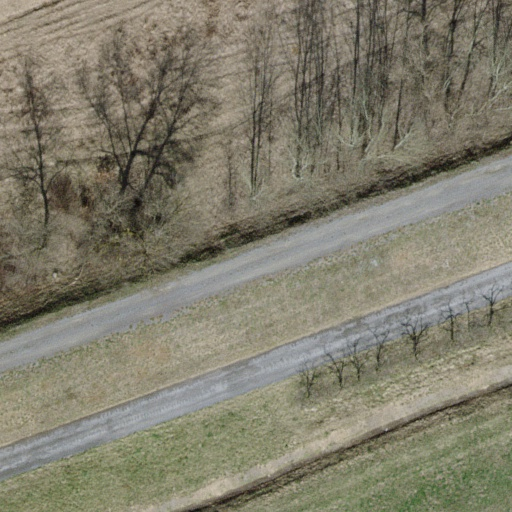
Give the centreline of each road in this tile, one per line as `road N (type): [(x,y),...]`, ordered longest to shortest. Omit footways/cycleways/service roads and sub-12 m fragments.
road 1 (track): [(511,267),(0,454)]
road 2 (track): [(511,164),(0,347)]
